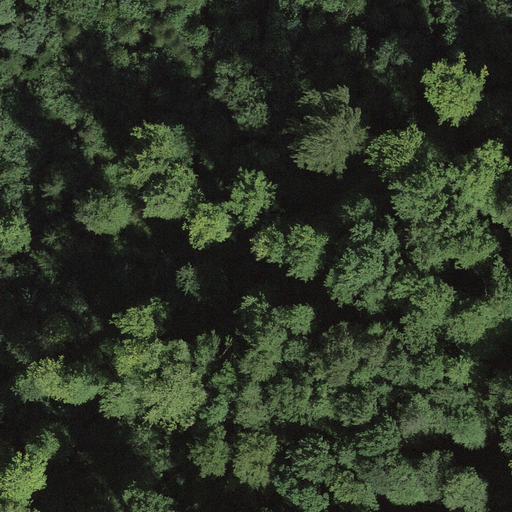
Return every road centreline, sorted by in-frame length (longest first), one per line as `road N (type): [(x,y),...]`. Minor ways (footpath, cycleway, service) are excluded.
road 1 (track): [(511,87),(348,192),(8,511)]
road 2 (track): [(0,383),(348,192),(511,168)]
